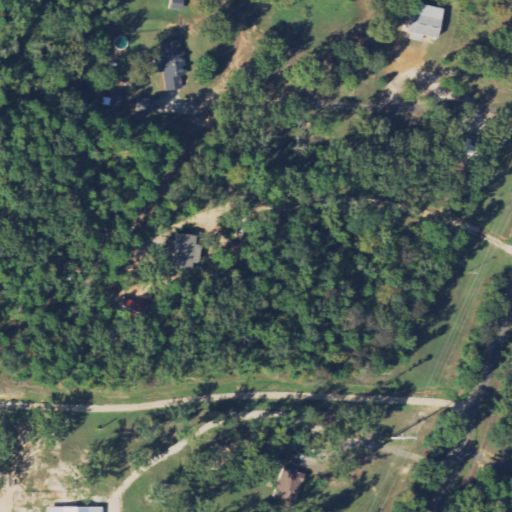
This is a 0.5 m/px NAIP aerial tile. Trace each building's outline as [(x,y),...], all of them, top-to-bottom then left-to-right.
[(444,10),(415,4),(407,40),(422,43),(424,37),(437,40),(444,10)] [(157,45),(161,74),(164,73),(166,92),(183,90),(181,78),(186,77),(181,42),(157,45)] [(201,247),(196,246),(197,237),(177,235),(173,271),(198,273),(201,247)] [(146,306),(123,299),(118,317),(141,324),(146,306)] [(296,504),(303,474),(281,469),(274,499),(296,504)]
